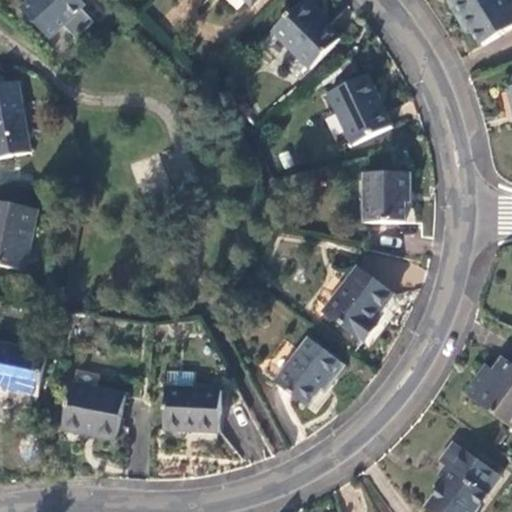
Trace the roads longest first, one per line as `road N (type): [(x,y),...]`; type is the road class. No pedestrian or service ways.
road 1 (residential): [(471,212),(462,283),(443,334),(407,388),(351,447),(272,487),(209,501),(0,508)]
road 2 (residential): [(381,0),(428,62),(452,119),(471,212)]
